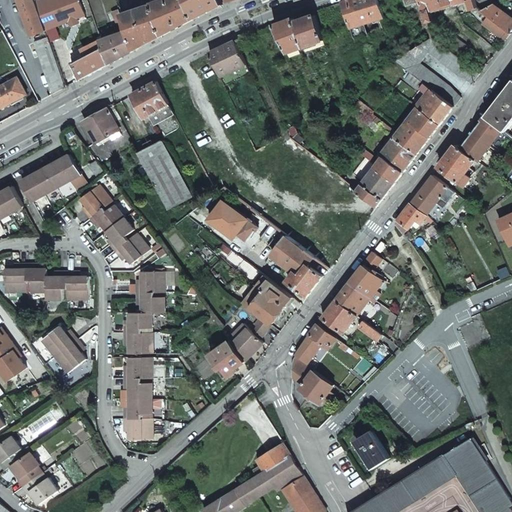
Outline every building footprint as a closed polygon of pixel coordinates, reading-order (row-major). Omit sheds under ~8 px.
[(47,31),(40,11),(36,0),(20,0),(33,36),(47,31)] [(86,18),(80,0),(43,0),(42,1),(45,9),(40,11),(47,31),(86,18)] [(81,0),(86,14),(92,12),(88,0),(81,0)] [(187,0),(159,0),(153,4),(156,14),(163,35),(170,31),(194,19),(187,0)] [(187,0),(194,19),(198,17),(222,4),(220,0),(187,0)] [(364,23),(385,17),(379,0),(346,0),(343,1),(350,27),(364,23)] [(431,9),(455,3),(454,0),(422,0),(423,1),(429,21),(434,20),(431,9)] [(454,0),(455,3),(465,0),(470,0),(473,9),(471,9),(472,11),(479,20),(485,15),(480,11),(478,10),(477,3),(475,0),(454,0)] [(478,10),(480,11),(492,5),(490,0),(485,0),(477,3),(478,10)] [(423,1),(419,2),(421,7),(419,8),(424,25),(425,26),(430,25),(429,21),(423,1)] [(163,35),(156,14),(153,4),(122,14),(124,21),(125,25),(128,30),(135,50),(156,39),(163,35)] [(480,11),(485,15),(490,18),(511,33),(511,31),(511,17),(493,4),(492,5),(480,11)] [(122,14),(120,9),(114,11),(118,23),(124,21),(122,14)] [(299,49),(325,40),(315,11),(274,25),(275,26),(288,53),(299,49)] [(511,33),(490,18),(482,23),(505,41),(511,33)] [(364,23),(350,27),(352,31),(353,37),(367,33),(364,23)] [(135,50),(128,30),(102,40),(110,64),(129,53),(135,50)] [(411,73),(455,107),(458,102),(462,97),(451,86),(420,63),(430,51),(460,75),(473,82),(480,73),(459,56),(448,48),(433,36),(396,59),(395,60),(396,61),(411,73)] [(54,94),(67,87),(49,37),(36,42),(54,94)] [(448,48),(459,56),(468,45),(457,37),(448,48)] [(110,64),(102,40),(90,46),(94,54),(73,65),(78,81),(100,69),(110,64)] [(221,77),(247,65),(236,41),(210,52),(221,77)] [(290,57),(301,53),(299,49),(288,53),(290,57)] [(375,76),(373,72),(367,74),(369,80),(375,76)] [(419,108),(441,124),(455,107),(411,73),(407,78),(428,95),(419,108)] [(370,87),(380,79),(376,75),(375,76),(369,80),(367,82),(370,87)] [(0,108),(0,109),(28,94),(18,77),(0,87),(0,108)] [(155,125),(176,114),(158,81),(133,95),(145,117),(150,115),(155,125)] [(511,83),(487,117),(503,130),(504,130),(511,136),(511,83)] [(121,130),(116,121),(121,118),(115,105),(85,121),(97,143),(121,130)] [(396,137),(418,154),(441,124),(419,108),(415,105),(413,107),(417,111),(399,134),(388,126),(385,130),(395,138),(396,137)] [(373,114),(370,118),(378,124),(385,130),(388,126),(373,114)] [(487,117),(462,148),(477,160),(479,161),(503,130),(487,117)] [(397,181),(415,157),(418,154),(396,137),(395,138),(382,155),(384,157),(380,161),(357,143),(353,147),(377,166),(397,181)] [(192,197),(163,140),(140,152),(140,153),(145,162),(169,209),(192,197)] [(476,172),(483,164),(481,163),(479,161),(477,160),(462,148),(457,145),(440,167),(465,186),(472,177),(467,173),(469,170),(472,172),(474,170),(476,172)] [(139,165),(145,162),(140,153),(134,156),(139,165)] [(83,174),(72,154),(65,157),(59,160),(71,181),(83,174)] [(53,164),(59,160),(57,156),(50,159),(53,164)] [(71,181),(59,160),(53,164),(47,167),(58,188),(71,181)] [(397,181),(377,166),(364,183),(384,199),(397,181)] [(58,188),(47,167),(41,170),(35,174),(46,194),(58,188)] [(46,194),(35,174),(28,177),(22,180),(34,201),(46,194)] [(83,174),(71,181),(76,190),(88,183),(83,174)] [(442,196),(450,186),(434,175),(412,203),(427,215),(438,202),(445,207),(449,202),(442,196)] [(98,183),(82,195),(84,197),(100,185),(98,183)] [(384,199),(364,183),(358,190),(357,190),(360,192),(377,207),(383,199),(384,199)] [(91,208),(87,211),(92,217),(105,207),(114,201),(101,184),(100,185),(84,197),(83,198),(89,204),(91,208)] [(25,206),(14,185),(8,188),(2,192),(13,213),(25,206)] [(13,213),(2,192),(0,192),(0,218),(1,220),(13,213)] [(225,200),(214,215),(238,234),(239,233),(247,240),(258,226),(225,200)] [(434,221),(427,215),(412,203),(397,223),(404,233),(414,222),(417,218),(419,221),(421,222),(426,217),(431,223),(434,221)] [(108,231),(126,217),(117,204),(108,211),(105,207),(92,217),(96,224),(101,220),(103,224),(108,231)] [(511,214),(500,220),(509,241),(511,239),(511,214)] [(238,234),(214,215),(210,219),(235,238),(238,234)] [(116,250),(130,239),(127,236),(136,229),(126,217),(108,231),(112,236),(115,240),(111,243),(116,250)] [(151,250),(138,233),(130,239),(116,250),(121,256),(125,253),(127,256),(133,264),(151,250)] [(301,246),(287,235),(273,254),(295,272),(296,271),(301,274),(308,264),(309,264),(315,257),(301,246)] [(383,257),(374,251),(368,259),(376,266),(383,257)] [(288,281),(308,296),(321,280),(324,276),(309,264),(308,264),(301,274),(296,271),(295,272),(294,274),(288,281)] [(383,283),(385,280),(382,277),(384,275),(382,273),(380,276),(365,264),(337,299),(358,315),(371,299),(375,293),(378,289),(383,283)] [(29,292),(29,282),(29,265),(21,265),(21,271),(16,271),(8,271),(8,292),(29,292)] [(49,278),(49,271),(41,271),(37,271),(37,265),(29,265),(29,282),(33,282),(33,292),(49,292),(49,278)] [(165,291),(165,270),(142,271),(142,278),(142,283),(138,283),(138,291),(154,291),(165,291)] [(70,289),(70,274),(61,274),(62,279),(57,279),(49,278),(49,292),(49,299),(65,300),(66,289),(70,289)] [(91,279),(81,279),(77,279),(77,274),(70,274),(70,289),(69,299),(91,300),(91,279)] [(262,317),(272,325),(294,297),(278,285),(265,274),(244,302),(255,311),(262,317)] [(143,312),(152,312),(165,312),(165,295),(154,295),(154,291),(138,291),(138,299),(143,299),(143,303),(143,312)] [(375,293),(371,299),(375,302),(380,296),(375,293)] [(356,319),(358,315),(337,299),(323,318),(338,329),(336,331),(339,333),(341,331),(344,333),(356,319)] [(125,332),(141,332),(141,328),(152,328),(152,312),(143,312),(130,312),(130,320),(130,324),(125,324),(125,332)] [(261,339),(272,325),(262,317),(255,324),(258,326),(253,331),(244,322),(232,335),(231,340),(246,361),(264,343),(261,339)] [(361,323),(359,326),(378,340),(383,334),(364,320),(361,323)] [(337,338),(338,338),(319,323),(311,334),(330,348),(336,340),(338,342),(339,340),(337,338)] [(44,339),(57,356),(78,339),(73,333),(69,336),(67,333),(61,326),(44,339)] [(0,349),(12,341),(7,333),(5,335),(0,328),(0,349)] [(130,353),(152,353),(152,332),(141,332),(125,332),(125,340),(130,340),(130,344),(130,353)] [(311,334),(297,355),(314,369),(330,348),(311,334)] [(78,339),(57,356),(70,373),(87,359),(81,352),(79,348),(83,345),(78,339)] [(236,369),(246,361),(231,340),(211,354),(224,373),(234,366),(236,369)] [(12,341),(0,349),(0,367),(9,380),(27,367),(20,357),(15,350),(18,348),(12,341)] [(339,345),(346,351),(351,353),(357,358),(359,355),(353,350),(349,347),(342,342),(339,345)] [(331,390),(335,385),(314,369),(297,355),(294,358),(293,375),(293,376),(303,384),(301,388),(321,403),(324,399),(331,390)] [(141,378),(152,377),(152,357),(130,357),(130,365),(130,369),(124,369),(125,377),(141,378)] [(224,373),(226,376),(236,369),(234,366),(224,373)] [(141,378),(125,377),(125,389),(125,398),(153,398),(153,382),(141,382),(141,378)] [(331,390),(324,399),(329,402),(335,394),(331,390)] [(125,418),(141,418),(141,414),(153,414),(153,407),(153,399),(153,398),(125,398),(125,406),(125,418)] [(162,399),(153,399),(153,407),(162,407),(162,399)] [(130,440),(153,440),(153,418),(141,418),(125,418),(125,426),(130,425),(130,430),(130,440)] [(374,467),(390,457),(373,430),(357,440),(374,467)] [(21,449),(22,448),(13,435),(0,444),(0,458),(2,462),(1,463),(6,469),(12,465),(25,455),(21,449)] [(472,437),(412,475),(376,498),(353,511),(396,511),(436,487),(457,474),(468,491),(481,511),(511,511),(511,499),(502,483),(472,437)] [(258,476),(292,455),(285,443),(258,459),(262,466),(255,470),(258,476)] [(40,464),(31,451),(25,455),(12,465),(21,477),(19,479),(24,485),(43,471),(39,465),(40,464)] [(238,488),(248,504),(260,497),(277,486),(280,489),(284,487),(299,511),(325,511),(327,511),(292,455),(258,476),(238,488)] [(43,471),(24,485),(29,492),(30,491),(39,503),(58,489),(49,476),(48,478),(43,471)] [(236,511),(248,504),(238,488),(204,509),(205,511),(236,511)] [(12,511),(0,501),(0,511),(12,511)]
